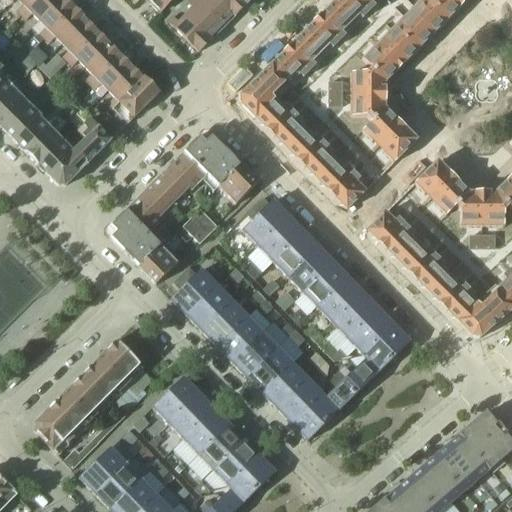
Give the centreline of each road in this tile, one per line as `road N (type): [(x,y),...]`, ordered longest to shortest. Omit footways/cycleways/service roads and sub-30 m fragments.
road 1 (residential): [(338,509),(124,292)]
road 2 (residential): [(511,28),(483,12),(405,91),(403,109),(437,142)]
road 3 (residential): [(483,383),(338,237)]
road 4 (residential): [(338,237),(196,93)]
road 5 (residential): [(338,509),(483,383)]
road 6 (residential): [(67,228),(196,93)]
road 7 (residential): [(0,416),(124,292)]
road 8 (residential): [(338,237),(437,142)]
road 9 (residential): [(196,93),(290,0)]
road 10 (residential): [(196,93),(103,0)]
